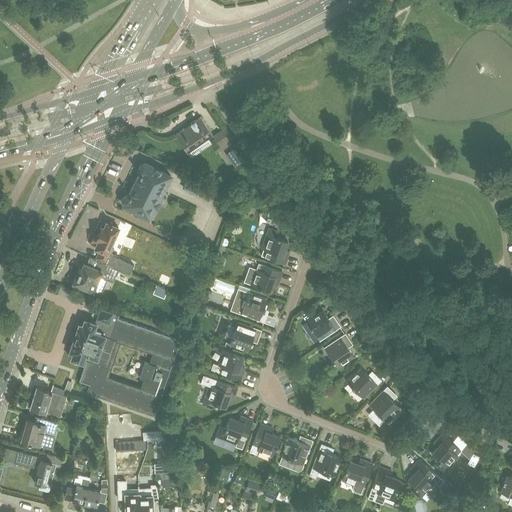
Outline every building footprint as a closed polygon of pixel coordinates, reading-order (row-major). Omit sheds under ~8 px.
[(200,117),(175,134),(187,150),(212,133),(200,117)] [(229,140),(222,130),(213,136),(220,147),(229,140)] [(158,199),(167,182),(170,175),(145,162),(144,163),(141,164),(138,169),(140,172),(139,174),(140,174),(131,193),(129,192),(129,194),(124,195),(122,199),(124,203),(123,204),(130,208),(129,209),(136,212),(137,211),(149,217),(154,207),(157,206),(159,201),(158,199)] [(196,193),(202,180),(190,174),(187,180),(184,187),(196,193)] [(94,232),(89,242),(96,244),(95,247),(100,249),(95,259),(97,260),(105,264),(118,269),(127,273),(129,274),(133,264),(110,254),(113,247),(110,245),(118,228),(103,221),(97,233),(94,232)] [(284,264),(289,251),(284,249),(287,240),(279,237),(277,236),(279,232),(269,228),(262,249),(263,249),(261,255),(284,264)] [(74,279),(73,285),(77,287),(78,286),(92,292),(92,291),(93,290),(99,277),(108,281),(112,282),(118,269),(105,264),(97,260),(96,262),(94,267),(86,263),(81,261),(74,279)] [(277,284),(282,271),(258,262),(250,284),(269,291),(272,282),(277,284)] [(162,288),(158,296),(164,298),(167,291),(162,288)] [(191,292),(183,289),(180,295),(188,298),(191,292)] [(235,297),(231,310),(263,322),(268,309),(263,307),(267,299),(248,292),(245,299),(237,297),(235,297)] [(117,318),(118,315),(100,309),(95,322),(84,318),(84,319),(82,323),(79,322),(69,350),(72,351),(70,358),(73,358),(73,360),(73,361),(74,362),(75,363),(77,363),(78,363),(79,362),(80,361),(83,362),(84,358),(87,359),(80,380),(93,385),(90,393),(106,399),(124,405),(154,415),(167,376),(174,357),(180,340),(117,318)] [(312,312),(304,317),(319,340),(340,327),(332,315),(328,318),(323,310),(315,316),(312,312)] [(256,343),(261,330),(237,321),(229,343),(248,350),(251,341),(256,343)] [(336,366),(353,355),(348,347),(352,345),(344,333),(324,347),(336,366)] [(240,380),(244,367),(240,365),(243,356),(224,350),(219,365),(213,362),(210,369),(240,380)] [(363,398),(381,381),(371,371),(368,374),(361,368),(347,382),(363,398)] [(209,386),(203,404),(213,408),(214,404),(216,404),(225,407),(228,398),(232,400),(237,387),(205,375),(202,383),(209,386)] [(37,386),(31,406),(30,408),(38,410),(37,411),(44,413),(44,412),(45,412),(45,414),(51,416),(53,410),(54,410),(59,394),(65,396),(67,390),(53,385),(51,390),(37,386)] [(403,409),(393,399),(396,396),(387,386),(369,404),(385,420),(389,423),(403,409)] [(38,421),(27,418),(21,439),(52,447),(56,435),(54,434),(57,421),(40,416),(38,421)] [(242,448),(253,421),(240,416),(238,420),(229,417),(226,425),(225,427),(221,426),(217,435),(236,443),(235,446),(242,448)] [(168,420),(162,421),(163,428),(170,426),(168,420)] [(272,455),(280,437),(271,433),(273,429),(260,424),(249,451),(256,454),(258,450),(272,455)] [(174,429),(164,430),(167,445),(176,443),(174,429)] [(147,439),(147,440),(165,439),(165,438),(163,430),(142,432),(143,439),(147,439)] [(457,455),(460,451),(462,450),(443,433),(434,443),(438,447),(431,453),(438,459),(437,460),(439,461),(436,465),(444,471),(458,455),(457,455)] [(282,456),(296,461),(294,467),(295,469),(299,471),(301,470),(312,441),(300,436),(298,440),(289,437),(282,456)] [(143,448),(143,440),(115,442),(116,450),(143,448)] [(467,443),(463,447),(472,455),(473,453),(477,446),(469,442),(469,441),(467,443)] [(318,470),(328,473),(333,476),(340,457),(332,453),(334,449),(321,444),(309,475),(315,478),(318,470)] [(34,481),(45,484),(50,485),(58,456),(46,452),(45,457),(17,450),(14,462),(37,468),(34,481)] [(361,493),(372,464),(359,459),(357,463),(349,460),(342,479),(354,484),(353,487),(354,491),(361,493)] [(442,479),(438,476),(420,459),(411,469),(414,473),(408,480),(415,485),(414,486),(416,487),(413,491),(421,497),(435,482),(438,485),(442,479)] [(396,501),(400,492),(396,490),(397,488),(396,488),(399,480),(390,476),(392,472),(379,467),(367,498),(374,500),(377,494),(396,501)] [(176,471),(155,473),(156,480),(160,480),(161,485),(162,484),(163,486),(172,485),(172,484),(177,483),(176,471)] [(511,475),(507,474),(500,491),(511,495),(508,503),(511,504),(511,475)] [(246,485),(249,478),(240,475),(237,482),(246,485)] [(83,502),(87,488),(89,479),(83,478),(81,483),(76,482),(75,487),(66,485),(63,497),(83,502)] [(242,497),(253,500),(259,482),(249,478),(246,485),(246,486),(242,497)] [(125,479),(116,480),(117,498),(125,498),(125,511),(138,511),(138,487),(137,487),(125,488),(125,479)] [(448,482),(444,486),(450,492),(451,490),(453,488),(453,487),(448,482)] [(138,511),(152,511),(152,500),(159,500),(156,484),(150,484),(151,487),(139,487),(138,487),(138,511)] [(273,499),(277,490),(268,487),(265,495),(273,499)] [(96,505),(97,501),(99,491),(87,488),(83,502),(96,505)] [(291,495),(287,505),(293,507),(297,498),(291,495)] [(306,511),(310,506),(298,500),(294,506),(297,508),(295,511),(306,511)]
